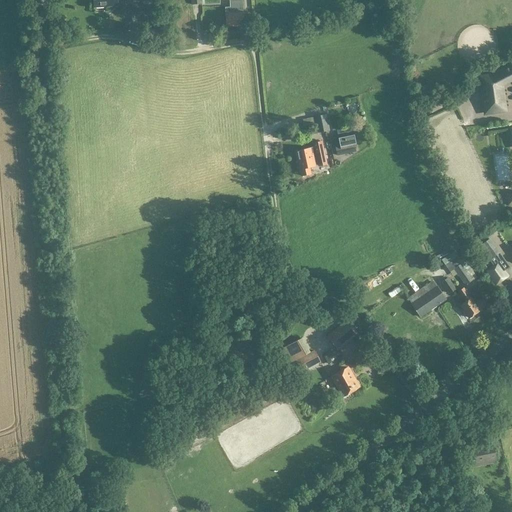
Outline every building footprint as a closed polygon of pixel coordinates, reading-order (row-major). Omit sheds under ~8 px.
[(93,0),(94,8),(118,7),(117,0),(93,0)] [(231,0),(232,8),(225,8),(226,27),(243,26),(242,0),(231,0)] [(506,110),(502,84),(510,80),(511,82),(511,81),(511,64),(492,75),(480,77),(484,113),(506,110)] [(439,112),(429,116),(454,174),(460,172),(462,177),(479,170),(458,120),(454,121),(457,129),(448,133),(439,112)] [(315,125),(327,123),(325,115),(313,118),(315,125)] [(327,123),(315,125),(317,134),(328,131),(327,123)] [(355,153),(354,148),(355,147),(352,133),(337,136),(338,140),(333,141),(336,156),(355,153)] [(310,149),(296,152),(301,177),(309,175),(308,168),(314,166),(317,165),(317,167),(326,165),(321,142),(313,144),(314,150),(310,150),(310,149)] [(510,267),(499,252),(500,252),(495,245),(483,254),(487,260),(484,263),(489,270),(487,271),(497,284),(507,277),(503,272),(510,267)] [(454,269),(465,286),(473,280),(462,263),(470,257),(466,251),(445,266),(449,272),(454,269)] [(450,293),(456,289),(449,278),(443,282),(450,293)] [(421,317),(446,300),(437,286),(411,304),(421,317)] [(458,292),(466,302),(460,306),(469,318),(488,305),(483,298),(475,304),(471,298),(463,288),(458,292)] [(388,295),(391,300),(399,295),(397,290),(388,295)] [(258,302),(250,296),(242,308),(250,314),(258,302)] [(358,334),(346,320),(327,336),(338,350),(358,334)] [(301,338),(284,348),(291,362),(309,352),(301,338)] [(320,362),(314,350),(290,363),(297,375),(320,362)] [(360,387),(349,367),(348,367),(346,363),(339,367),(341,371),(331,377),(343,397),(360,387)] [(496,463),(495,459),(493,447),(469,451),(472,467),(496,463)]
